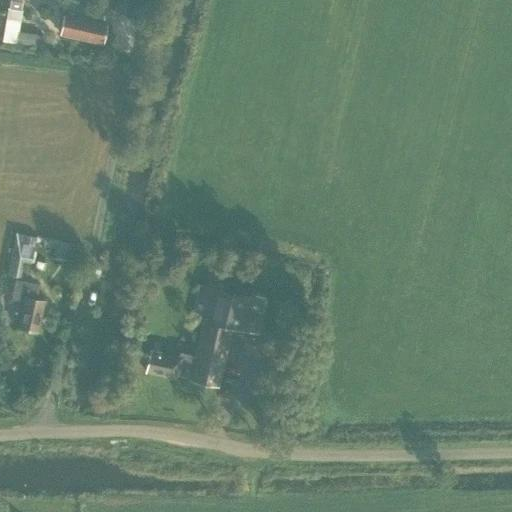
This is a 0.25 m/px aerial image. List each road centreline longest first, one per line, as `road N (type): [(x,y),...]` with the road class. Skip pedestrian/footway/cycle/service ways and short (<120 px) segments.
road 1 (unclassified): [(0,435),(124,431),(333,456),(511,453)]
road 2 (track): [(147,0),(40,433)]
